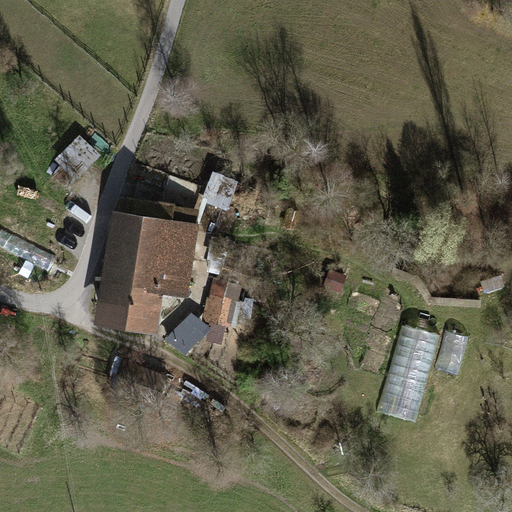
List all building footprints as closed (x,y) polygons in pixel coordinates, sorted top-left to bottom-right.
[(83,133),(58,157),(77,177),(103,153),(83,133)] [(203,196),(229,205),(240,176),(214,166),(203,196)] [(190,297),(200,225),(118,213),(102,322),(158,330),(164,293),(190,297)] [(215,275),(205,315),(235,322),(245,282),(215,275)] [(406,323),(381,410),(417,420),(442,333),(406,323)] [(448,332),(440,367),(459,371),(468,336),(448,332)]
